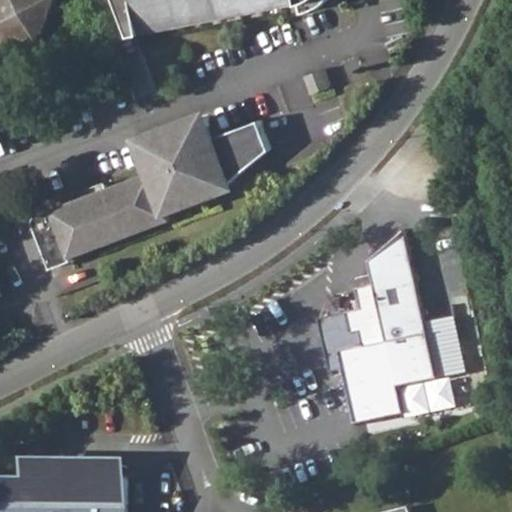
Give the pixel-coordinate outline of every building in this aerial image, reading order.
[(0,0),(0,16),(4,18),(2,23),(42,36),(52,0),(0,0)] [(145,25),(223,10),(275,0),(303,0),(305,11),(313,9),(318,7),(322,5),(326,2),(327,0),(123,0),(136,33),(146,32),(145,25)] [(325,66),(308,73),(314,91),(332,84),(325,66)] [(194,118),(143,138),(155,171),(158,176),(170,209),(221,190),(220,187),(231,183),(274,148),(263,119),(217,137),(222,153),(209,158),(194,118)] [(158,176),(57,212),(54,205),(44,210),(43,210),(42,210),(42,211),(41,211),(40,211),(40,212),(39,213),(38,214),(38,216),(37,217),(37,218),(37,219),(37,220),(37,221),(38,221),(38,222),(52,260),(59,257),(59,258),(60,259),(61,260),(62,260),(63,260),(63,261),(64,261),(65,260),(65,261),(66,261),(75,257),(72,250),(117,233),(171,212),(170,209),(158,176)] [(336,371),(346,369),(358,425),(407,414),(401,387),(440,379),(408,232),(373,263),(378,285),(359,289),(363,310),(322,317),(336,371)] [(128,511),(130,455),(27,453),(27,476),(0,475),(0,511),(128,511)] [(411,511),(408,502),(382,511),(411,511)]
